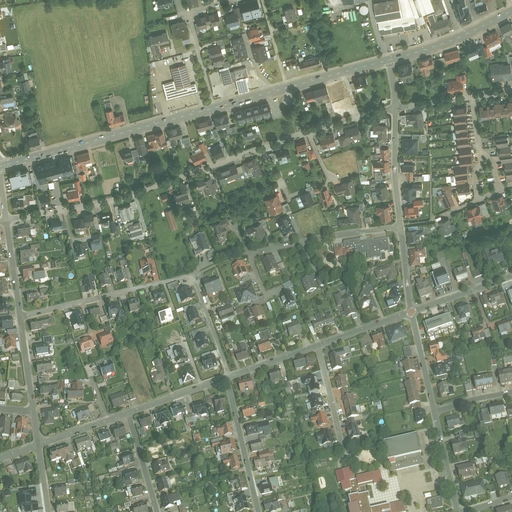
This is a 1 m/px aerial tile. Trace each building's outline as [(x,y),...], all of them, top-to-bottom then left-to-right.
[(251,0),(248,1),(252,16),(260,14),(256,0),(251,0)] [(402,16),(377,21),(377,22),(378,21),(381,35),(411,29),(415,23),(415,17),(414,14),(408,0),(389,0),(373,3),(374,6),(399,1),(402,16)] [(427,13),(422,0),(408,0),(414,14),(415,17),(416,17),(422,15),(424,14),(427,13)] [(448,17),(442,0),(422,0),(427,13),(424,14),(428,24),(430,24),(448,17)] [(248,1),(241,3),(241,4),(245,18),(252,16),(248,1)] [(399,1),(374,6),(377,21),(402,16),(399,1)] [(472,19),(469,9),(464,11),(463,6),(463,5),(462,1),(456,2),(456,3),(454,3),(458,15),(459,15),(462,23),(472,19)] [(483,4),(476,7),(478,15),(489,12),(486,3),(483,4)] [(368,11),(368,9),(368,7),(367,6),(366,5),(364,5),(362,5),(361,6),(360,8),(360,9),(360,11),(361,12),(363,13),(364,13),(366,13),(367,12),(368,11)] [(293,6),(284,9),(287,21),(285,22),(286,27),(293,25),(291,20),(296,19),(293,6)] [(213,12),(207,14),(209,23),(212,22),(213,24),(220,22),(217,12),(214,13),(213,12)] [(235,13),(231,14),(230,15),(225,16),(228,26),(239,23),(237,16),(236,12),(235,13)] [(207,14),(200,16),(200,17),(196,18),(199,28),(206,26),(206,24),(209,23),(207,14)] [(422,15),(416,17),(419,25),(425,22),(422,15)] [(448,17),(430,24),(433,32),(438,30),(439,32),(448,29),(447,27),(453,24),(450,16),(448,17)] [(184,21),(171,24),(174,35),(181,33),(182,37),(188,36),(184,21)] [(510,23),(500,28),(507,39),(511,37),(509,33),(511,31),(511,26),(511,24),(510,23)] [(257,28),(250,30),(251,31),(248,32),(251,40),(254,39),(259,38),(257,28)] [(169,40),(166,31),(149,36),(153,53),(159,52),(157,43),(169,40)] [(496,31),(485,37),(487,41),(486,42),(488,46),(489,47),(500,42),(498,38),(500,37),(496,31)] [(242,36),(231,39),(233,46),(240,44),(244,43),(242,36)] [(474,42),(462,47),(467,57),(478,53),(476,47),(474,42)] [(240,44),(233,46),(231,46),(233,53),(235,53),(241,51),(245,50),(244,43),(240,44)] [(260,45),(252,47),(254,54),(265,51),(265,50),(266,50),(265,50),(264,45),(264,44),(260,45)] [(218,46),(210,48),(212,56),(222,53),(220,45),(218,46)] [(483,45),(476,47),(478,53),(479,55),(485,54),(483,47),(483,45)] [(458,49),(445,53),(447,63),(461,59),(458,49)] [(245,50),(241,51),(235,53),(237,60),(247,57),(245,50)] [(265,51),(254,54),(256,60),(265,58),(267,57),(265,51)] [(222,53),(212,56),(214,64),(222,62),(224,61),(222,53)] [(318,57),(299,62),(301,70),(320,64),(318,57)] [(432,57),(419,61),(423,75),(430,73),(429,68),(433,67),(435,66),(433,60),(432,57)] [(0,68),(9,67),(8,58),(2,58),(3,62),(0,62),(0,68)] [(411,63),(398,66),(401,74),(402,74),(404,80),(414,78),(411,68),(412,67),(411,63)] [(185,64),(171,68),(174,81),(163,84),(167,100),(198,91),(195,83),(191,84),(185,64)] [(504,64),(490,66),(491,72),(492,71),(493,77),(501,76),(501,75),(503,75),(503,80),(511,78),(511,74),(510,64),(504,65),(504,64)] [(234,70),(237,79),(248,76),(246,67),(234,70)] [(230,71),(229,69),(219,71),(223,85),(232,82),(232,81),(230,71)] [(465,74),(457,75),(458,81),(462,80),(463,83),(466,83),(465,74)] [(237,79),(235,80),(239,92),(249,90),(247,82),(248,76),(237,79)] [(365,76),(354,79),(355,82),(357,88),(368,85),(365,76)] [(26,80),(20,81),(22,91),(29,89),(28,88),(26,80)] [(458,81),(449,82),(449,86),(448,86),(449,93),(464,90),(463,83),(462,80),(458,81)] [(326,87),(326,86),(312,90),(304,93),(307,102),(312,101),(314,106),(316,105),(315,103),(324,100),(331,121),(336,119),(335,116),(329,95),(326,87)] [(13,96),(0,98),(0,108),(3,108),(3,109),(8,108),(7,105),(14,103),(13,96)] [(508,101),(500,102),(502,114),(509,113),(508,102),(508,101)] [(500,102),(494,103),(496,115),(496,117),(502,116),(502,114),(500,102)] [(259,107),(259,106),(244,110),(244,111),(242,111),(242,110),(234,112),(237,122),(271,113),(268,103),(261,105),(261,106),(259,107)] [(494,103),(490,104),(490,105),(487,105),(487,106),(488,116),(496,115),(494,103)] [(467,106),(453,108),(454,113),(455,113),(456,116),(465,115),(467,114),(467,111),(467,106)] [(487,106),(483,107),(484,111),(480,112),(481,117),(484,116),(484,118),(489,118),(488,116),(487,106)] [(119,115),(114,116),(113,113),(107,114),(110,126),(125,122),(123,112),(119,113),(119,115)] [(422,112),(417,113),(417,114),(413,114),(413,115),(406,116),(407,123),(414,122),(414,127),(424,125),(423,123),(422,112)] [(227,114),(214,117),(217,128),(230,125),(227,114)] [(466,118),(465,115),(456,116),(454,116),(455,124),(466,122),(468,122),(468,118),(466,118)] [(11,117),(5,118),(6,123),(1,124),(2,132),(8,131),(7,126),(17,124),(16,116),(11,117)] [(211,118),(196,123),(198,131),(213,127),(211,118)] [(303,118),(296,120),(298,125),(298,127),(304,125),(303,118)] [(466,122),(455,124),(456,131),(468,130),(468,125),(466,125),(466,122)] [(386,126),(373,126),(373,131),(378,131),(378,141),(386,141),(386,126)] [(179,127),(167,130),(170,139),(171,144),(171,145),(176,143),(175,138),(182,136),(179,127)] [(358,127),(345,130),(347,135),(348,140),(349,140),(361,136),(358,127)] [(246,139),(249,138),(249,140),(255,138),(254,136),(257,135),(255,128),(243,133),(246,139)] [(468,130),(456,131),(457,134),(458,134),(459,138),(457,138),(457,139),(470,137),(469,132),(468,133),(467,130),(468,130)] [(36,131),(28,133),(29,138),(28,138),(31,148),(41,145),(38,138),(37,132),(36,131)] [(163,132),(148,135),(150,143),(156,142),(160,141),(162,140),(165,139),(163,132)] [(334,134),(326,136),(329,146),(336,144),(335,140),(334,134)] [(347,135),(338,138),(338,139),(341,144),(341,146),(350,144),(349,140),(348,140),(347,135)] [(189,136),(182,138),(184,147),(191,145),(189,136)] [(326,136),(319,138),(321,144),(322,148),(329,146),(326,136)] [(143,137),(135,139),(137,149),(138,154),(139,154),(147,152),(143,137)] [(470,137),(457,139),(458,142),(459,141),(460,146),(458,146),(460,146),(466,145),(471,144),(470,140),(469,140),(468,137),(470,137)] [(507,137),(493,139),(494,142),(495,144),(498,144),(498,146),(500,146),(509,145),(508,140),(507,140),(507,137)] [(412,139),(404,139),(404,143),(403,143),(403,149),(404,149),(404,153),(414,153),(414,149),(417,149),(417,139),(412,139)] [(306,141),(296,144),(298,152),(300,152),(305,150),(308,149),(306,141)] [(207,151),(204,142),(199,145),(201,151),(202,151),(203,153),(207,151)] [(210,148),(214,158),(224,153),(220,144),(210,148)] [(466,148),(466,145),(460,146),(460,149),(459,149),(460,155),(466,154),(466,155),(472,154),(471,147),(466,148)] [(509,145),(500,146),(500,149),(497,149),(498,151),(497,151),(497,155),(500,154),(511,153),(511,150),(511,145),(509,145)] [(287,147),(276,150),(278,159),(282,158),(282,159),(287,158),(286,157),(290,156),(287,147)] [(388,147),(380,148),(380,151),(376,152),(375,152),(376,154),(376,155),(381,155),(381,157),(390,157),(389,147),(388,147)] [(130,150),(125,151),(125,152),(121,152),(122,156),(122,157),(123,160),(132,158),(131,150),(130,150)] [(313,150),(308,151),(310,159),(316,157),(313,150)] [(88,151),(76,155),(78,163),(80,168),(80,169),(86,167),(85,163),(91,161),(88,151)] [(201,151),(191,155),(193,158),(191,159),(193,162),(194,161),(195,164),(206,159),(203,153),(202,151),(201,151)] [(511,153),(500,154),(500,157),(501,157),(502,162),(511,160),(511,155),(511,156),(511,153)] [(466,154),(460,155),(461,158),(460,158),(461,164),(461,165),(462,164),(472,163),(472,157),(467,157),(466,155),(466,154)] [(55,161),(43,164),(44,166),(36,168),(40,182),(48,180),(47,174),(50,173),(52,179),(59,177),(58,172),(62,171),(63,175),(74,172),(70,157),(59,160),(60,166),(56,167),(55,161)] [(255,158),(244,163),(247,170),(247,172),(252,170),(253,169),(254,170),(256,174),(261,172),(255,158)] [(413,165),(404,164),(404,159),(400,159),(400,167),(403,167),(403,173),(407,173),(407,177),(413,177),(413,165)] [(390,170),(390,160),(380,160),(381,162),(374,162),(375,168),(381,167),(381,170),(390,170)] [(511,160),(502,162),(505,162),(505,166),(505,169),(503,170),(511,168),(511,160)] [(235,165),(217,172),(221,182),(239,175),(238,173),(236,167),(235,165)] [(456,168),(455,168),(456,175),(467,173),(468,173),(467,167),(462,167),(456,168)] [(511,168),(503,170),(503,173),(504,173),(504,175),(507,175),(508,177),(508,178),(511,176),(511,168)] [(16,172),(9,174),(12,187),(31,181),(28,169),(20,171),(20,170),(16,171),(16,172)] [(210,177),(196,182),(197,184),(196,185),(198,189),(204,187),(207,193),(211,191),(211,193),(216,192),(214,188),(212,182),(210,177)] [(352,180),(349,181),(347,182),(346,182),(342,183),(343,185),(345,192),(345,194),(349,192),(351,193),(353,193),(354,191),(355,191),(352,180)] [(186,191),(184,185),(180,186),(182,191),(174,194),(175,198),(178,204),(182,203),(182,201),(189,199),(189,200),(190,200),(186,191)] [(314,192),(312,185),(306,188),(307,192),(309,191),(310,194),(314,192)] [(343,185),(335,187),(337,194),(345,192),(343,185)] [(466,186),(458,187),(459,193),(470,192),(470,185),(466,186)] [(385,186),(376,186),(378,197),(388,196),(387,190),(386,190),(385,186)] [(413,187),(404,187),(404,197),(415,197),(415,195),(416,195),(416,191),(415,191),(415,189),(414,187),(413,187)] [(327,189),(320,191),(324,204),(330,202),(330,201),(332,201),(331,195),(328,196),(327,189)] [(444,191),(443,191),(443,193),(438,196),(440,201),(441,200),(445,207),(449,206),(454,204),(449,192),(448,189),(444,191)] [(77,190),(68,192),(69,200),(79,198),(77,190)] [(307,192),(300,195),(305,205),(313,202),(310,194),(309,191),(307,192)] [(48,192),(40,194),(42,204),(45,204),(45,205),(50,204),(48,192)] [(25,198),(13,200),(14,209),(24,207),(23,204),(29,203),(29,199),(33,199),(32,193),(24,194),(25,198)] [(276,195),(265,200),(271,214),(282,209),(281,206),(276,195)] [(502,196),(493,200),(494,204),(493,205),(494,207),(495,208),(496,208),(499,207),(499,209),(505,206),(506,206),(503,199),(502,196)] [(288,203),(281,206),(282,209),(283,213),(291,210),(288,203)] [(485,203),(479,206),(479,207),(481,211),(487,209),(485,203)] [(124,206),(128,217),(134,215),(132,209),(131,204),(124,206)] [(415,206),(405,207),(407,217),(419,215),(418,205),(415,206)] [(124,206),(118,208),(120,212),(122,219),(128,217),(124,206)] [(385,207),(377,208),(378,213),(381,213),(382,221),(391,220),(389,206),(386,207),(386,206),(385,206),(385,207)] [(358,207),(349,208),(350,218),(339,220),(340,226),(360,223),(358,207)] [(476,207),(469,209),(469,210),(467,211),(470,220),(472,219),(473,223),(476,222),(476,224),(480,223),(479,221),(481,220),(480,216),(482,216),(481,211),(479,207),(476,208),(476,207)] [(177,227),(171,209),(165,211),(171,229),(177,227)] [(112,212),(99,215),(100,219),(102,219),(102,222),(103,222),(104,226),(110,225),(109,221),(113,221),(112,212)] [(92,213),(84,215),(85,218),(78,219),(73,220),(75,230),(76,231),(80,231),(79,229),(87,227),(86,222),(93,221),(94,221),(93,216),(92,213)] [(287,215),(277,219),(281,229),(291,224),(290,221),(289,218),(288,218),(287,215)] [(229,223),(226,218),(219,221),(220,222),(222,222),(223,226),(229,223)] [(60,219),(50,221),(51,230),(61,228),(60,223),(60,219)] [(448,219),(440,222),(444,233),(451,231),(452,230),(451,225),(448,219)] [(133,224),(129,225),(130,231),(142,228),(140,222),(133,224)] [(224,231),(223,228),(224,228),(223,226),(222,222),(220,222),(217,224),(217,223),(213,225),(217,234),(216,235),(220,243),(221,242),(222,243),(223,244),(225,243),(226,241),(225,240),(229,239),(226,231),(225,231),(224,231)] [(252,227),(247,229),(249,234),(254,232),(257,237),(265,233),(262,226),(260,223),(252,226),(252,227)] [(291,224),(281,229),(285,238),(295,234),(294,231),(293,227),(292,228),(291,224)] [(29,226),(20,227),(20,229),(17,229),(18,239),(30,237),(30,236),(33,236),(32,231),(30,232),(29,226)] [(142,228),(130,231),(132,238),(139,236),(143,234),(142,228)] [(418,230),(408,231),(409,245),(419,244),(418,235),(424,234),(423,230),(423,229),(418,230)] [(204,235),(190,240),(191,245),(196,243),(199,251),(194,252),(196,257),(210,252),(204,235)] [(94,241),(89,242),(92,252),(97,251),(98,252),(101,251),(101,250),(102,250),(99,239),(94,241)] [(378,241),(373,242),(372,240),(366,241),(366,239),(363,239),(363,241),(360,242),(360,244),(345,247),(345,244),(334,246),(335,249),(334,249),(336,257),(343,256),(343,258),(350,256),(351,258),(359,257),(359,256),(362,255),(362,253),(365,253),(365,252),(367,252),(368,260),(372,259),(372,256),(374,256),(374,257),(377,256),(377,258),(381,258),(381,261),(386,261),(385,254),(381,254),(380,250),(382,250),(382,251),(385,250),(386,252),(389,252),(389,254),(394,253),(393,246),(389,247),(388,239),(378,241)] [(83,244),(75,246),(77,254),(78,258),(86,257),(84,251),(83,244)] [(490,255),(488,249),(481,252),(488,270),(494,267),(493,266),(498,264),(498,265),(505,263),(500,250),(492,253),(492,254),(490,255)] [(30,250),(20,251),(21,264),(29,263),(28,258),(31,258),(30,254),(30,250)] [(417,251),(410,252),(412,267),(420,266),(419,259),(425,258),(424,250),(417,251)] [(273,257),(263,261),(268,274),(278,270),(276,266),(273,257)] [(151,262),(147,263),(146,261),(140,263),(143,272),(145,271),(146,274),(147,274),(149,275),(150,273),(152,273),(152,276),(156,275),(154,266),(152,267),(151,262)] [(243,262),(238,264),(238,265),(233,267),(235,272),(237,272),(238,275),(242,274),(243,276),(248,274),(243,262)] [(283,263),(276,266),(278,270),(279,273),(279,272),(286,269),(283,263)] [(440,263),(431,266),(433,272),(442,268),(440,263)] [(378,270),(375,271),(378,279),(388,276),(390,281),(398,278),(393,265),(378,270)] [(33,268),(22,270),(24,282),(29,282),(29,281),(28,278),(34,277),(34,281),(38,280),(38,282),(41,283),(44,283),(44,279),(43,271),(34,272),(33,268)] [(426,268),(419,270),(422,276),(428,274),(426,268)] [(465,269),(454,273),(457,283),(462,281),(461,280),(468,278),(468,279),(469,279),(465,269)] [(445,270),(432,275),(437,290),(450,285),(445,270)] [(482,270),(473,273),(475,278),(484,275),(482,270)] [(126,272),(115,274),(117,280),(118,280),(119,284),(118,284),(128,282),(125,272),(126,272)] [(106,276),(99,278),(101,288),(110,286),(108,276),(106,276)] [(248,276),(243,277),(244,280),(242,281),(243,284),(250,281),(248,276)] [(312,277),(302,281),(307,293),(316,289),(312,277)] [(92,279),(84,281),(87,293),(95,291),(93,283),(92,279)] [(427,282),(423,283),(422,280),(417,282),(418,285),(419,289),(417,290),(417,295),(419,295),(420,299),(432,295),(429,286),(427,281),(426,281),(427,282)] [(219,281),(207,285),(208,289),(207,289),(209,294),(215,292),(216,293),(223,291),(219,281)] [(169,290),(175,288),(176,291),(180,290),(178,282),(167,286),(169,290)] [(397,282),(388,285),(390,291),(392,290),(393,292),(398,291),(397,288),(399,288),(397,282)] [(365,285),(363,289),(364,289),(362,295),(367,297),(368,299),(359,302),(362,310),(370,307),(373,312),(377,310),(370,293),(367,287),(368,287),(367,284),(365,285)] [(241,304),(247,301),(247,303),(253,300),(253,299),(256,298),(251,285),(248,286),(248,285),(241,288),(242,289),(236,291),(241,304)] [(193,300),(188,287),(177,291),(181,304),(193,300)] [(162,291),(152,294),(154,303),(164,300),(162,291)] [(290,291),(285,293),(286,294),(281,296),(283,299),(282,300),(284,304),(285,304),(286,307),(288,306),(288,307),(291,305),(291,304),(295,302),(290,291)] [(393,292),(387,294),(386,297),(387,299),(386,300),(389,308),(397,305),(396,304),(397,301),(398,300),(399,298),(401,297),(398,291),(393,292)] [(501,292),(489,296),(492,305),(498,303),(499,306),(504,304),(503,301),(504,300),(501,292)] [(36,293),(26,294),(27,303),(37,302),(37,305),(43,304),(43,299),(39,299),(39,297),(36,297),(36,293)] [(350,297),(341,300),(339,294),(335,296),(338,306),(343,304),(346,312),(348,316),(351,315),(353,320),(358,318),(350,297)] [(486,297),(481,299),(483,306),(489,304),(486,297)] [(7,300),(0,301),(0,313),(9,313),(7,300)] [(132,303),(128,304),(128,303),(127,303),(128,308),(130,313),(135,312),(135,311),(139,310),(139,311),(140,311),(137,300),(132,302),(132,303)] [(127,322),(126,315),(121,316),(119,305),(107,307),(107,308),(108,314),(109,313),(109,314),(110,318),(117,316),(118,321),(124,320),(124,322),(127,322)] [(466,305),(461,307),(460,306),(456,307),(460,316),(461,320),(466,318),(464,315),(469,313),(466,305)] [(231,307),(218,311),(222,322),(235,317),(231,307)] [(260,307),(253,310),(256,318),(256,320),(264,317),(260,307)] [(98,308),(89,310),(89,311),(90,315),(91,318),(100,316),(98,308)] [(169,313),(167,309),(156,313),(161,325),(173,321),(171,315),(170,313),(169,313)] [(192,310),(186,312),(186,313),(187,313),(190,324),(200,320),(196,309),(192,310)] [(252,310),(245,313),(248,321),(256,318),(253,310),(252,310)] [(330,311),(325,313),(327,319),(322,321),(325,328),(326,331),(331,329),(330,326),(335,324),(330,311)] [(68,321),(70,320),(70,318),(74,316),(74,315),(77,314),(76,312),(66,315),(68,321)] [(84,326),(80,313),(77,314),(74,315),(74,316),(70,318),(70,320),(73,327),(77,325),(78,328),(84,326)] [(174,324),(179,322),(176,313),(171,315),(173,321),(174,324)] [(320,315),(315,316),(318,322),(313,324),(316,334),(321,332),(320,330),(325,328),(322,321),(320,315)] [(448,316),(425,324),(429,334),(452,326),(448,316)] [(11,319),(0,320),(0,325),(3,325),(4,330),(12,328),(11,319)] [(47,320),(30,323),(31,331),(41,330),(41,326),(48,325),(48,320),(47,320)] [(298,321),(283,327),(285,333),(288,332),(291,338),(299,335),(300,339),(304,338),(298,321)] [(507,321),(497,325),(500,334),(501,334),(501,333),(506,331),(506,332),(511,330),(508,324),(507,321)] [(402,325),(387,330),(392,342),(406,337),(402,325)] [(482,328),(472,332),(474,338),(473,339),(475,343),(479,342),(478,339),(485,337),(483,331),(482,328)] [(197,331),(189,334),(191,340),(195,338),(199,337),(197,331)] [(268,331),(259,334),(262,343),(257,344),(258,348),(260,354),(261,354),(271,350),(268,341),(270,340),(269,338),(271,337),(268,331)] [(381,332),(377,334),(377,333),(375,334),(371,335),(374,343),(378,342),(382,341),(384,340),(381,332)] [(106,334),(98,337),(101,343),(103,342),(104,345),(112,342),(109,333),(106,334)] [(199,350),(209,346),(205,335),(199,337),(195,338),(199,350)] [(52,336),(43,338),(44,345),(49,344),(49,346),(53,345),(52,336)] [(2,341),(1,341),(2,346),(6,345),(7,350),(16,349),(14,339),(2,341)] [(81,342),(78,343),(82,352),(94,348),(93,347),(92,343),(90,339),(81,342)] [(44,345),(34,346),(35,349),(34,349),(35,358),(36,358),(50,356),(49,346),(49,344),(44,345)] [(438,344),(429,346),(431,355),(435,354),(436,359),(441,357),(440,353),(438,344)] [(410,347),(403,348),(405,359),(406,359),(412,357),(410,347)] [(181,348),(172,351),(177,363),(185,360),(184,357),(186,356),(184,351),(182,351),(181,348)] [(240,352),(235,354),(238,362),(248,358),(245,350),(244,351),(240,352)] [(344,352),(330,355),(332,363),(340,361),(339,358),(345,357),(344,352)] [(50,356),(36,358),(37,364),(53,362),(52,356),(50,356)] [(211,356),(202,359),(206,371),(209,370),(210,370),(214,369),(214,368),(217,367),(213,356),(211,356)] [(511,356),(503,359),(504,365),(511,363),(511,356)] [(312,359),(303,361),(294,363),(296,371),(305,368),(305,370),(314,368),(312,359)] [(158,373),(151,375),(152,379),(151,379),(152,380),(153,379),(154,383),(161,381),(161,380),(165,379),(166,379),(165,376),(161,365),(160,365),(159,360),(154,362),(158,373)] [(340,361),(332,363),(333,370),(342,368),(340,361)] [(407,362),(404,363),(405,367),(406,374),(412,372),(415,372),(413,365),(414,365),(414,364),(413,361),(409,362),(407,362)] [(105,364),(98,366),(98,367),(102,377),(107,376),(111,375),(111,374),(115,373),(111,362),(105,364)] [(50,363),(36,365),(37,373),(46,372),(46,374),(52,374),(50,363)] [(444,365),(437,366),(438,368),(435,369),(436,377),(446,375),(444,365)] [(184,368),(179,370),(183,383),(189,382),(188,381),(193,380),(194,379),(189,366),(184,368)] [(280,370),(269,373),(272,382),(283,380),(280,370)] [(511,371),(498,374),(501,385),(511,383),(511,371)] [(492,376),(474,379),(475,384),(476,390),(494,387),(492,376)] [(316,377),(308,379),(309,380),(304,381),(305,386),(310,385),(311,388),(313,392),(319,391),(318,386),(316,377)] [(342,377),(335,379),(336,383),(337,382),(339,390),(341,389),(347,388),(348,388),(346,381),(345,381),(344,377),(345,377),(342,377)] [(251,380),(247,381),(246,380),(243,381),(244,382),(239,383),(241,392),(246,391),(249,391),(254,389),(251,380)] [(410,383),(406,384),(407,387),(408,394),(417,392),(415,385),(416,385),(415,382),(411,382),(410,383)] [(43,386),(39,387),(40,395),(50,394),(51,397),(52,397),(53,399),(57,398),(57,396),(57,393),(56,384),(43,386)] [(447,384),(438,386),(439,391),(440,391),(441,396),(450,394),(448,389),(447,384)] [(19,392),(13,392),(14,389),(9,389),(9,395),(12,396),(12,401),(21,402),(22,394),(19,394),(19,392)] [(73,391),(67,391),(68,399),(82,399),(83,398),(83,396),(82,395),(82,390),(73,391)] [(417,392),(408,394),(410,401),(411,405),(415,404),(416,404),(416,403),(420,403),(419,399),(417,392)] [(123,393),(110,398),(113,408),(127,403),(123,393)] [(324,407),(321,396),(309,399),(312,411),(324,407)] [(343,398),(344,402),(346,409),(355,407),(354,400),(353,400),(352,397),(353,396),(349,397),(343,398)] [(223,398),(217,399),(213,400),(215,409),(216,409),(217,414),(226,412),(225,407),(225,406),(223,398)] [(203,404),(193,406),(192,406),(194,415),(195,415),(195,414),(200,413),(201,417),(206,416),(205,412),(203,403),(203,404)] [(503,404),(496,405),(496,404),(495,404),(496,405),(490,406),(490,405),(490,406),(490,409),(491,417),(507,414),(507,412),(507,411),(507,410),(507,409),(505,408),(503,408),(503,404)] [(180,405),(170,408),(174,417),(177,416),(177,415),(183,413),(183,414),(184,414),(180,405)] [(253,407),(242,410),(244,419),(247,418),(250,420),(252,417),(258,415),(257,410),(254,411),(253,407)] [(355,407),(346,409),(348,416),(347,416),(348,420),(349,420),(354,419),(357,418),(357,417),(356,417),(356,415),(357,414),(355,407)] [(87,408),(75,412),(78,421),(90,417),(89,413),(87,408)] [(53,410),(43,411),(44,425),(53,424),(52,417),(57,416),(57,410),(57,409),(53,410)] [(489,409),(481,410),(482,414),(484,422),(484,424),(492,423),(489,409)] [(165,410),(155,414),(157,420),(159,426),(169,423),(167,420),(168,419),(165,410)] [(417,413),(415,413),(415,414),(417,420),(418,420),(418,424),(424,423),(427,422),(427,418),(426,418),(424,411),(422,412),(417,413)] [(321,416),(317,417),(311,418),(312,423),(318,421),(319,427),(328,425),(326,415),(325,415),(321,416)] [(148,416),(139,420),(142,428),(142,429),(143,428),(143,429),(146,427),(152,425),(148,416)] [(458,417),(446,419),(449,431),(454,430),(453,427),(460,425),(459,420),(458,417)] [(1,419),(0,427),(0,426),(0,435),(9,436),(10,420),(1,419)] [(26,422),(17,421),(16,436),(27,437),(28,431),(26,431),(26,422)] [(269,424),(257,426),(257,424),(246,427),(248,436),(259,433),(259,434),(265,432),(270,431),(269,424)] [(122,426),(112,429),(115,439),(125,435),(122,426)] [(230,426),(222,428),(223,433),(224,437),(232,435),(230,426)] [(351,429),(348,429),(349,436),(349,437),(349,440),(360,438),(359,438),(358,434),(359,434),(357,427),(351,429)] [(107,431),(98,434),(101,442),(110,439),(107,431)] [(329,432),(321,434),(316,435),(316,436),(317,436),(318,443),(322,441),(323,445),(327,444),(332,443),(331,439),(332,439),(331,436),(330,436),(329,432)] [(417,434),(384,442),(384,443),(388,460),(389,460),(420,453),(421,453),(417,436),(417,434)] [(80,441),(75,443),(78,452),(85,449),(86,450),(86,449),(86,448),(91,446),(91,448),(92,447),(91,445),(88,438),(80,441)] [(461,441),(452,443),(454,455),(459,454),(458,452),(467,450),(467,452),(468,452),(465,439),(460,440),(461,441)] [(261,441),(250,444),(253,453),(263,450),(261,441)] [(219,445),(215,446),(215,447),(217,453),(221,453),(222,455),(227,454),(226,452),(228,452),(236,450),(233,442),(219,445)] [(67,445),(50,451),(52,456),(50,457),(52,462),(62,459),(62,461),(65,460),(66,464),(72,462),(70,456),(67,445)] [(272,450),(259,453),(260,459),(254,460),(256,469),(266,466),(265,463),(275,461),(272,450)] [(420,453),(389,460),(391,466),(390,466),(391,472),(424,464),(422,458),(421,459),(420,453)] [(127,454),(121,456),(124,467),(123,467),(124,467),(128,466),(129,465),(128,464),(133,463),(131,454),(128,455),(127,454)] [(228,459),(222,461),(223,466),(230,464),(231,470),(240,468),(237,457),(228,459)] [(482,457),(475,458),(476,466),(483,465),(482,457)] [(28,459),(15,464),(18,472),(26,470),(27,473),(25,474),(32,472),(31,468),(28,459)] [(162,463),(153,466),(154,471),(155,475),(164,473),(166,473),(169,472),(167,463),(162,465),(162,463)] [(472,465),(458,468),(460,479),(474,476),(472,465)] [(380,471),(356,477),(357,479),(354,480),(351,468),(336,472),(338,483),(341,483),(343,492),(350,490),(351,497),(349,497),(351,506),(348,506),(349,511),(405,511),(403,502),(371,510),(368,499),(370,499),(369,494),(367,494),(365,486),(374,484),(374,485),(383,483),(380,471)] [(131,471),(123,474),(124,475),(122,475),(123,479),(125,479),(125,481),(129,479),(130,481),(134,480),(134,481),(138,479),(135,471),(132,472),(131,471)] [(507,473),(495,477),(497,477),(499,483),(498,483),(499,488),(499,489),(510,485),(507,478),(508,477),(507,473)] [(277,474),(270,476),(272,484),(276,483),(276,480),(278,479),(277,474)] [(242,478),(234,480),(230,481),(231,485),(235,484),(237,490),(244,488),(242,478)] [(165,480),(157,482),(160,492),(168,490),(165,480)] [(482,481),(462,486),(464,498),(465,498),(465,499),(466,500),(469,499),(469,500),(470,501),(472,501),(473,500),(473,499),(473,498),(476,497),(477,496),(476,495),(485,493),(482,481)] [(270,484),(260,486),(262,495),(273,492),(270,484)] [(495,485),(488,487),(490,494),(496,492),(495,485)] [(65,486),(57,487),(57,489),(54,489),(55,498),(66,496),(65,486)] [(140,486),(130,489),(131,490),(128,490),(129,490),(127,491),(129,499),(143,495),(140,486)] [(35,489),(27,490),(27,492),(24,493),(25,498),(28,498),(36,497),(35,489)] [(170,496),(162,498),(165,509),(174,506),(173,503),(179,501),(177,495),(170,497),(170,496)] [(442,497),(430,500),(431,505),(430,505),(431,510),(443,507),(442,502),(443,502),(442,497)] [(240,500),(233,502),(236,501),(238,508),(236,508),(237,511),(240,511),(250,510),(247,498),(240,500)] [(274,500),(266,502),(266,504),(264,504),(266,511),(267,511),(271,511),(270,511),(276,511),(281,510),(280,506),(279,506),(279,503),(275,504),(274,500)]
